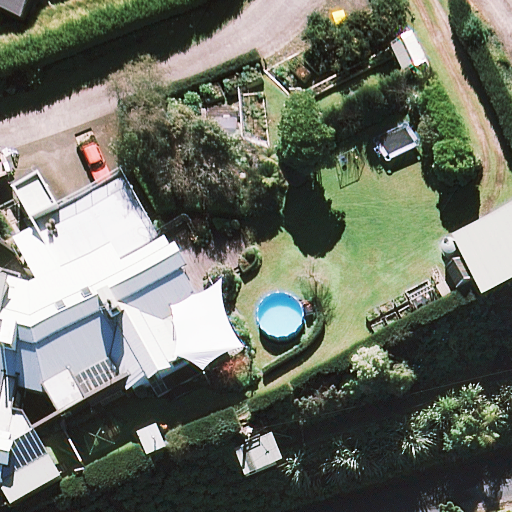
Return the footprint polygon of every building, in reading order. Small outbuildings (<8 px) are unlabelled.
[(29,0),(0,0),(0,13),(20,21),(29,0)] [(158,240),(128,181),(63,214),(47,183),(17,198),(33,231),(15,240),(46,303),(0,294),(0,396),(10,398),(49,400),(63,429),(135,393),(141,406),(189,382),(165,333),(204,314),(176,258),(127,282),(116,261),(158,240)] [(309,324),(283,294),(253,320),(280,350),(309,324)] [(0,501),(15,503),(26,427),(0,422),(0,501)] [(287,472),(275,442),(236,457),(248,487),(287,472)]
